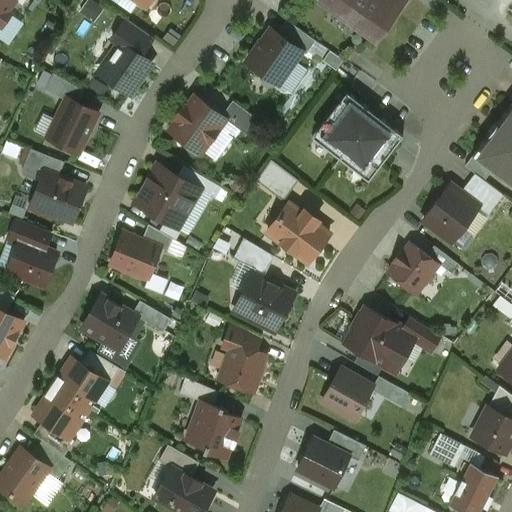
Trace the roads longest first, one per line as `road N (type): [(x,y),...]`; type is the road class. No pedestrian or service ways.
road 1 (residential): [(0,416),(88,261),(137,121),(227,0)]
road 2 (residential): [(248,511),(314,314),(452,127)]
road 3 (residential): [(452,127),(498,67),(468,44),(451,32),(405,92)]
